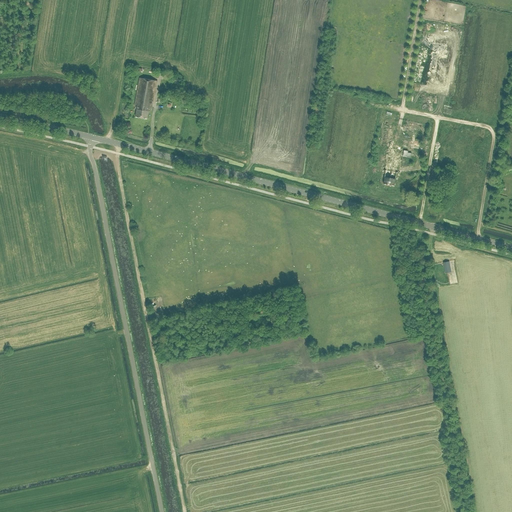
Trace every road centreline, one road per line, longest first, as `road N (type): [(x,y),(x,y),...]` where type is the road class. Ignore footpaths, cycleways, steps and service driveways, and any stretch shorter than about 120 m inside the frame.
road 1 (secondary): [(511,248),(95,138)]
road 2 (unclassified): [(161,511),(89,136)]
road 3 (track): [(184,511),(116,143)]
road 4 (track): [(475,238),(492,129),(401,110),(420,0)]
road 5 (track): [(135,0),(106,141)]
